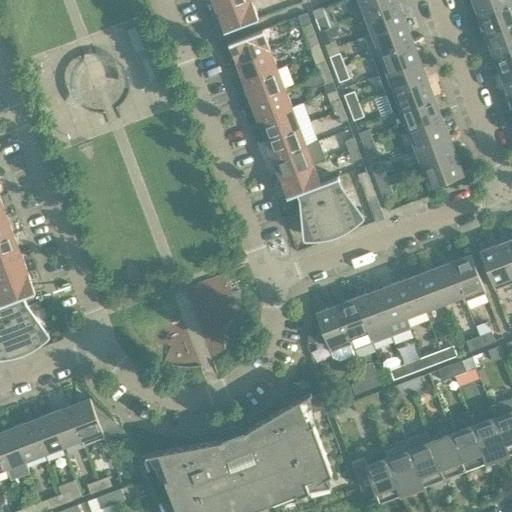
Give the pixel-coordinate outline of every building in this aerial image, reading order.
[(212,0),(216,11),(245,0),(212,0)] [(224,31),(258,18),(251,0),(245,0),(216,11),(224,31)] [(350,0),(357,17),(364,14),(398,1),(397,0),(350,0)] [(472,0),(478,15),(511,2),(510,0),(472,0)] [(371,33),(405,20),(398,1),(364,14),(371,33)] [(511,24),(511,1),(511,2),(478,15),(485,34),(511,24)] [(331,27),(323,6),(312,10),(320,31),(331,27)] [(371,55),(412,39),(405,20),(371,33),(364,36),(371,55)] [(314,33),(310,23),(302,26),(306,36),(314,33)] [(511,24),(485,34),(492,53),(511,46),(511,24)] [(325,43),(335,39),(331,27),(320,31),(325,43)] [(236,62),(270,49),(262,29),(228,42),(236,62)] [(318,43),(314,33),(306,36),(309,46),(318,43)] [(379,74),(420,59),(412,39),(371,55),(379,74)] [(500,73),(511,67),(511,46),(492,53),(500,73)] [(236,62),(243,82),(277,69),(270,49),(236,62)] [(339,52),(330,56),(335,69),(344,65),(339,52)] [(386,93),(427,78),(420,59),(379,74),(386,93)] [(329,71),(324,61),(316,64),(320,74),(329,71)] [(340,81),(349,77),(344,65),(335,69),(340,81)] [(507,92),(511,89),(511,67),(500,73),(507,92)] [(243,82),(250,100),(284,87),(277,69),(243,82)] [(332,81),(329,71),(320,74),(324,84),(332,81)] [(393,111),(400,108),(400,109),(434,97),(427,78),(386,93),(393,111)] [(257,119),(291,106),(284,87),(250,100),(257,119)] [(353,91),(344,94),(349,107),(359,103),(353,91)] [(408,128),(441,116),(434,97),(400,109),(408,128)] [(343,109),(339,99),(330,103),(334,113),(343,109)] [(354,119),(364,116),(359,103),(349,107),(354,119)] [(265,138),(299,125),(291,106),(257,119),(265,138)] [(347,119),(343,109),(334,113),(338,122),(347,119)] [(441,116),(408,128),(415,148),(448,135),(441,116)] [(265,138),(272,157),(306,145),(299,125),(265,138)] [(368,128),(358,132),(363,145),(373,141),(368,128)] [(448,135),(415,148),(422,167),(456,154),(448,135)] [(358,147),(354,137),(345,140),(349,151),(358,147)] [(368,157),(378,154),(373,141),(363,145),(368,157)] [(272,157),(279,176),(313,164),(306,145),(272,157)] [(353,161),(362,157),(358,147),(349,151),(353,161)] [(430,187),(463,174),(456,154),(422,167),(430,187)] [(287,197),(298,192),(320,182),(313,164),(279,176),(287,197)] [(383,167),(373,171),(377,184),(388,180),(383,167)] [(369,178),(366,170),(357,173),(360,182),(369,178)] [(320,182),(298,192),(315,237),(321,237),(327,236),(331,235),(336,233),(345,229),(350,225),(355,222),(337,176),(320,182)] [(372,186),(369,178),(360,182),(363,190),(372,186)] [(382,196),(392,192),(388,180),(377,184),(382,196)] [(375,194),(372,186),(363,190),(366,198),(375,194)] [(378,202),(375,194),(366,198),(369,206),(378,202)] [(381,210),(378,202),(369,206),(372,214),(381,210)] [(384,218),(381,210),(372,214),(375,221),(384,218)] [(0,238),(13,234),(6,214),(0,216),(0,238)] [(0,260),(20,253),(13,234),(0,238),(0,260)] [(511,237),(501,242),(511,271),(511,237)] [(494,289),(511,282),(511,271),(501,242),(479,250),(494,289)] [(0,260),(0,280),(27,270),(20,253),(0,260)] [(464,300),(485,292),(471,253),(450,261),(463,294),(461,294),(464,300)] [(444,301),(461,294),(463,294),(450,261),(431,268),(444,301)] [(425,308),(444,301),(431,268),(412,275),(425,308)] [(0,302),(1,305),(24,296),(35,292),(27,270),(0,280),(0,302)] [(406,315),(425,308),(412,275),(393,282),(406,315)] [(374,290),(391,335),(411,328),(406,315),(393,282),(374,290)] [(374,290),(355,297),(368,330),(368,329),(373,342),(391,335),(374,290)] [(24,296),(1,305),(0,304),(0,354),(1,356),(4,356),(10,355),(15,354),(21,352),(26,350),(31,347),(36,344),(40,341),(24,296)] [(355,297),(336,304),(348,337),(349,337),(354,349),(373,342),(368,329),(368,330),(355,297)] [(349,337),(348,337),(336,304),(315,312),(318,320),(315,341),(327,343),(332,357),(340,360),(356,354),(354,349),(349,337)] [(495,341),(491,331),(478,335),(482,345),(495,341)] [(466,340),(470,350),(482,345),(478,335),(466,340)] [(457,355),(453,345),(441,350),(445,360),(457,355)] [(492,361),(504,356),(500,345),(488,350),(492,361)] [(425,367),(445,360),(441,350),(422,357),(425,367)] [(406,374),(425,367),(422,357),(402,364),(406,374)] [(466,371),(462,360),(451,364),(455,375),(466,371)] [(402,364),(389,369),(393,379),(406,374),(402,364)] [(451,364),(438,369),(442,380),(455,375),(451,364)] [(380,384),(376,374),(364,379),(368,389),(380,384)] [(423,387),(419,376),(408,380),(412,391),(423,387)] [(351,384),(354,394),(368,389),(364,379),(351,384)] [(408,380),(395,385),(399,396),(412,391),(408,380)] [(233,434),(221,438),(145,453),(146,454),(155,452),(177,511),(241,511),(248,509),(260,505),(271,501),(295,492),(296,494),(310,489),(308,486),(332,472),(303,397),(311,392),(311,390),(283,406),(244,430),(233,434)] [(370,407),(381,403),(377,392),(366,396),(370,407)] [(366,396),(352,401),(356,412),(370,407),(366,396)] [(106,441),(125,434),(124,431),(93,405),(90,397),(70,405),(82,439),(81,439),(83,445),(85,445),(84,444),(105,436),(106,441)] [(511,397),(491,406),(495,416),(508,452),(511,451),(511,397)] [(63,446),(81,439),(82,439),(70,405),(51,412),(63,446)] [(44,453),(63,446),(51,412),(32,419),(44,453)] [(495,416),(474,425),(487,460),(508,452),(495,416)] [(25,460),(44,453),(32,419),(13,426),(25,460)] [(474,425),(452,433),(466,469),(487,460),(474,425)] [(30,472),(25,460),(13,426),(0,431),(0,451),(6,467),(7,467),(12,479),(30,472)] [(431,441),(427,431),(406,439),(423,485),(444,477),(431,441)] [(444,477),(466,469),(452,433),(431,441),(444,477)] [(388,457),(402,493),(423,485),(406,439),(385,447),(388,457)] [(377,495),(379,501),(402,493),(388,457),(367,465),(364,457),(351,462),(365,500),(377,495)] [(101,489),(112,485),(108,476),(97,480),(101,489)] [(97,480),(86,484),(90,493),(101,489),(97,480)] [(125,499),(121,488),(108,492),(113,503),(125,499)] [(73,499),(70,490),(59,494),(63,503),(73,499)] [(108,492),(96,497),(100,508),(113,503),(108,492)] [(44,510),(63,503),(59,494),(40,501),(44,510)] [(22,511),(39,511),(44,510),(40,501),(21,508),(22,511)]
